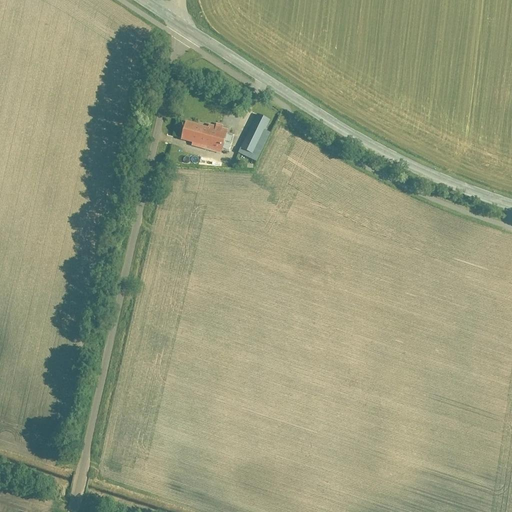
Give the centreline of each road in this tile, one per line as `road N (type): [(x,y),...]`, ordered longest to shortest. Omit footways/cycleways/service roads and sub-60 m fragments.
road 1 (unclassified): [(173,23),(70,511)]
road 2 (tertiary): [(173,23),(416,171),(511,203)]
